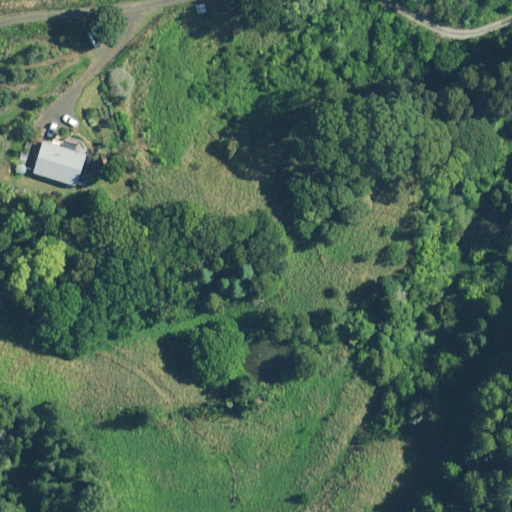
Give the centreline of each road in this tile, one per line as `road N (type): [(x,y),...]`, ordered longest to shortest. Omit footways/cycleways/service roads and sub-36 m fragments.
road 1 (residential): [(0,22),(163,0)]
road 2 (residential): [(388,0),(446,34),(511,18)]
